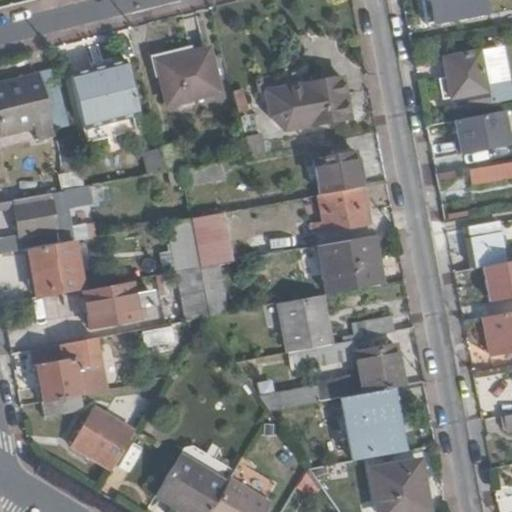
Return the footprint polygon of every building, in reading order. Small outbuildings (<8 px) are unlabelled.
[(468,9),(466,0),(429,0),(432,16),(468,9)] [(187,48),(146,58),(152,82),(156,81),(163,107),(220,92),(209,49),(189,54),(187,48)] [(441,80),(445,101),(469,96),(472,111),(493,107),(492,102),(511,98),(511,80),(506,49),(444,60),(448,78),(441,80)] [(82,123),(137,110),(124,59),(69,72),(82,123)] [(65,117),(54,72),(0,85),(0,121),(3,132),(65,117)] [(273,133),(349,119),(342,79),(266,91),(273,133)] [(233,93),(238,113),(247,111),(242,90),(233,93)] [(501,110),(453,120),(460,154),(508,145),(501,110)] [(261,133),(242,136),(247,157),(265,154),(261,133)] [(165,172),(178,170),(185,169),(179,142),(158,147),(165,172)] [(96,180),(148,170),(144,149),(92,158),(96,180)] [(320,196),(362,188),(355,154),(347,155),(346,150),(332,152),(333,158),(314,162),(320,196)] [(470,186),(511,180),(511,161),(468,168),(470,186)] [(178,170),(181,187),(211,181),(207,165),(185,169),(178,170)] [(320,196),(318,196),(323,223),(325,233),(368,226),(362,188),(320,196)] [(16,251),(29,249),(70,241),(68,228),(56,230),(53,216),(67,213),(63,191),(12,200),(19,237),(14,238),(16,251)] [(188,219),(197,269),(212,267),(218,265),(227,264),(217,214),(209,216),(188,219)] [(177,273),(197,269),(188,219),(165,224),(177,273)] [(313,236),(325,233),(323,223),(311,225),(313,236)] [(468,232),(474,268),(505,262),(498,224),(467,230),(468,232)] [(318,247),(326,296),(384,286),(375,237),(318,247)] [(39,298),(85,289),(74,240),(70,241),(29,249),(39,298)] [(265,305),(265,307),(278,304),(301,300),(293,261),(260,266),(258,258),(247,260),(256,306),(265,305)] [(475,271),(477,285),(507,279),(504,266),(475,271)] [(197,269),(206,317),(221,315),(212,267),(197,269)] [(82,292),(89,330),(136,321),(134,311),(150,308),(147,293),(131,296),(129,283),(82,292)] [(278,304),(286,353),(329,345),(321,297),(304,300),(301,300),(278,304)] [(224,303),(225,313),(236,311),(235,301),(224,303)] [(511,311),(483,317),(490,355),(511,350),(511,311)] [(351,325),(354,340),(355,340),(394,333),(391,317),(351,325)] [(144,348),(173,342),(170,326),(141,331),(144,348)] [(355,340),(358,354),(396,346),(394,333),(355,340)] [(104,390),(95,338),(31,350),(41,402),(65,397),(104,390)] [(329,345),(286,353),(289,372),(359,361),(358,354),(355,340),(354,340),(329,345)] [(358,354),(359,361),(362,377),(365,394),(389,390),(404,387),(396,346),(358,354)] [(317,385),(317,388),(320,402),(339,398),(365,394),(362,377),(317,385)] [(317,388),(261,397),(270,411),(320,402),(317,388)] [(339,398),(351,462),(402,454),(389,390),(365,394),(339,398)] [(65,397),(41,402),(43,417),(68,412),(65,397)] [(110,470),(135,431),(95,406),(71,445),(110,470)] [(208,511),(228,480),(182,452),(156,493),(185,510),(183,511),(208,511)] [(378,511),(426,511),(417,463),(371,471),(378,511)] [(264,511),(269,505),(228,480),(208,511),(264,511)]
